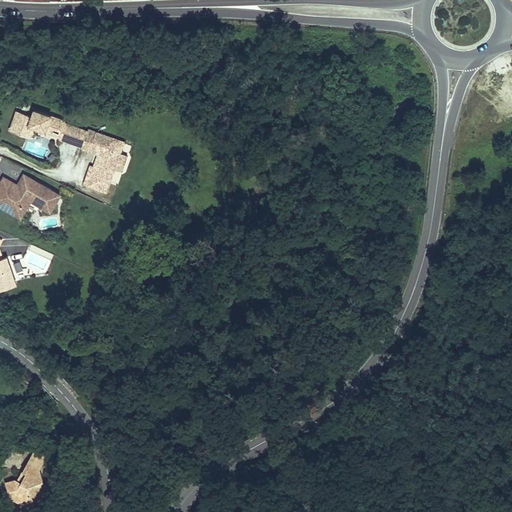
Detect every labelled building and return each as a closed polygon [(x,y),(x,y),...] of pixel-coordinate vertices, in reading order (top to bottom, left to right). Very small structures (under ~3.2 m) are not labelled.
[(12,112),(6,130),(22,136),(25,125),(46,132),(48,127),(50,126),(58,129),(56,135),(55,137),(70,142),(75,127),(60,122),(61,120),(30,110),(27,117),(12,112)] [(48,127),(46,132),(56,135),(58,129),(50,126),(48,127)] [(75,127),(70,142),(78,145),(83,130),(75,127)] [(78,145),(78,146),(85,149),(92,130),(84,128),(83,130),(78,145)] [(92,130),(85,149),(95,152),(98,153),(94,166),(91,164),(87,163),(84,174),(106,181),(111,165),(116,151),(120,139),(92,130)] [(124,154),(116,151),(111,165),(119,168),(124,154)] [(21,174),(15,185),(19,183),(24,186),(27,181),(34,184),(35,182),(21,174)] [(106,181),(84,174),(81,183),(103,190),(106,181)] [(1,177),(0,179),(0,205),(3,207),(2,208),(19,217),(24,208),(21,206),(25,198),(48,211),(57,194),(35,182),(34,184),(27,181),(24,186),(19,183),(15,185),(1,177)] [(0,290),(15,285),(5,257),(0,258),(0,290)] [(27,483),(24,482),(22,481),(13,485),(18,499),(32,504),(32,502),(34,501),(33,499),(39,497),(39,499),(55,493),(45,469),(32,464),(28,472),(31,474),(27,483)]
